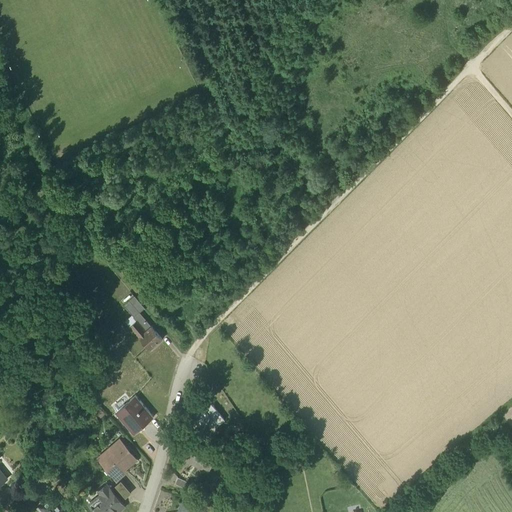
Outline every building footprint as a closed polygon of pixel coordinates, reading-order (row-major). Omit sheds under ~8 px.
[(144,307),(134,296),(128,301),(134,307),(138,312),(139,311),(144,307)] [(134,307),(128,301),(124,304),(130,310),(134,307)] [(126,306),(119,312),(125,320),(132,314),(126,306)] [(151,325),(139,311),(138,312),(134,307),(130,310),(134,315),(134,316),(137,319),(146,329),(151,325)] [(146,329),(137,319),(130,324),(150,348),(162,337),(151,325),(146,329)] [(135,394),(115,410),(133,432),(148,420),(140,410),(145,406),(135,394)] [(224,418),(207,398),(200,404),(191,414),(186,423),(208,434),(216,424),(224,418)] [(153,416),(145,406),(140,410),(148,420),(153,416)] [(120,438),(99,456),(116,477),(127,468),(125,465),(136,456),(120,438)] [(217,452),(191,439),(183,455),(194,461),(196,458),(210,466),(217,452)] [(188,480),(178,475),(175,481),(185,486),(188,480)] [(116,511),(125,505),(107,483),(99,490),(101,493),(89,503),(96,511),(116,511)] [(63,510),(51,496),(41,504),(47,511),(69,511),(66,508),(63,510)] [(193,511),(196,507),(181,501),(177,511),(193,511)]
